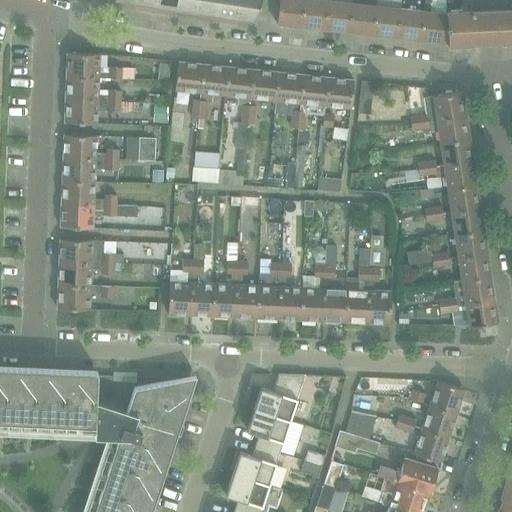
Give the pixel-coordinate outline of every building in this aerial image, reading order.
[(155,0),(155,6),(175,9),(176,0),(155,0)] [(176,0),(175,9),(195,12),(197,0),(176,0)] [(197,0),(195,12),(216,15),(217,0),(197,0)] [(238,0),(217,0),(216,15),(236,18),(238,0)] [(260,0),(238,0),(236,18),(255,21),(260,0)] [(278,0),(276,24),(302,27),(304,0),(278,0)] [(329,0),(325,0),(304,0),(302,27),(326,29),(329,0)] [(353,3),(329,0),(326,29),(350,32),(353,3)] [(353,0),(353,3),(350,32),(373,34),(376,6),(376,0),(353,0)] [(425,0),(424,11),(421,40),(447,43),(446,14),(432,12),(433,0),(425,0)] [(400,8),(376,6),(373,34),(397,37),(400,8)] [(424,11),(400,8),(397,37),(421,40),(424,11)] [(511,8),(487,10),(446,12),(446,14),(447,43),(447,45),(490,43),(511,42),(511,8)] [(99,54),(67,52),(66,76),(98,77),(98,78),(129,79),(130,68),(99,67),(99,54)] [(204,64),(178,62),(175,89),(201,92),(204,64)] [(229,67),(204,64),(201,92),(199,118),(197,127),(203,128),(204,119),(205,119),(207,103),(211,103),(212,93),(226,95),(229,67)] [(226,95),(238,96),(237,105),(243,106),(241,122),(248,123),(250,105),(251,97),(254,70),(229,67),(226,95)] [(278,72),(254,70),(251,97),(275,100),(278,72)] [(303,75),(278,72),(275,100),(289,102),(288,110),(292,111),(291,128),(297,128),(298,128),(303,75)] [(328,77),(303,75),(298,128),(297,128),(296,140),(311,142),(313,127),(305,126),(306,112),(325,114),(325,105),(328,77)] [(98,77),(66,76),(65,99),(121,102),(121,91),(98,90),(98,78),(98,77)] [(353,80),(328,77),(325,105),(350,108),(353,80)] [(361,81),(359,101),(358,113),(370,114),(373,82),(361,81)] [(461,91),(442,94),(423,97),(425,114),(410,116),(411,123),(465,115),(461,91)] [(135,102),(121,102),(65,99),(64,122),(96,123),(97,111),(134,112),(135,102)] [(192,102),(191,117),(198,118),(200,101),(193,100),(192,102)] [(250,105),(248,123),(254,124),(256,106),(250,105)] [(154,122),(168,123),(169,106),(155,106),(154,122)] [(333,115),(323,114),(322,127),(332,128),(333,115)] [(468,138),(465,115),(411,123),(412,130),(429,127),(430,132),(438,131),(440,142),(468,138)] [(233,121),(233,128),(237,129),(234,158),(237,159),(244,159),(248,123),(241,122),(233,121)] [(96,135),(64,134),(63,158),(119,160),(119,150),(105,149),(105,154),(95,154),(96,135)] [(139,138),(138,160),(154,161),(155,138),(139,138)] [(472,161),(468,138),(440,142),(442,154),(432,155),(433,160),(417,162),(418,169),(472,161)] [(297,145),(293,176),(292,187),(302,188),(306,145),(297,145)] [(119,160),(63,158),(62,180),(94,182),(94,169),(118,170),(119,160)] [(164,159),(164,175),(180,175),(180,159),(164,159)] [(236,171),(219,170),(218,184),(242,186),(244,159),(237,159),(236,171)] [(475,183),(472,161),(418,169),(419,176),(435,174),(436,178),(445,176),(447,188),(475,183)] [(219,167),(193,165),(191,182),(218,183),(219,170),(219,167)] [(341,179),(319,178),(318,190),(340,191),(341,179)] [(94,182),(62,180),(61,203),(117,205),(117,195),(104,195),(104,200),(93,199),(94,182)] [(479,207),(475,183),(447,188),(450,211),(479,207)] [(260,197),(241,197),(241,209),(260,209),(260,197)] [(136,206),(117,205),(61,203),(60,227),(91,228),(92,215),(136,217),(136,206)] [(424,209),(425,215),(443,212),(442,207),(424,209)] [(483,229),(479,207),(450,211),(454,234),(483,229)] [(443,212),(425,215),(400,218),(401,225),(425,222),(444,220),(443,212)] [(486,253),(483,229),(454,234),(457,257),(486,253)] [(91,240),(60,239),(59,262),(115,263),(123,263),(124,255),(104,254),(104,241),(91,240)] [(204,245),(193,244),(192,259),(193,259),(191,314),(213,315),(214,284),(197,283),(197,273),(203,273),(204,245)] [(227,245),(226,261),(226,272),(236,273),(237,261),(237,244),(234,244),(227,245)] [(336,246),(325,246),(325,255),(324,255),(322,320),(344,321),(346,277),(335,276),(336,246)] [(368,249),(359,248),(358,277),(346,277),(344,321),(366,322),(369,255),(368,255),(368,249)] [(430,255),(430,249),(406,252),(407,264),(432,260),(432,261),(450,258),(449,252),(430,255)] [(490,276),(486,253),(457,257),(461,280),(490,276)] [(324,255),(315,255),(315,264),(314,276),(303,276),(302,288),(301,319),(322,320),(324,255)] [(379,256),(369,255),(366,322),(389,323),(390,291),(373,290),(374,280),(379,280),(379,256)] [(450,258),(432,261),(433,268),(450,265),(450,258)] [(193,259),(192,259),(183,259),(182,272),(187,273),(187,283),(169,282),(167,313),(191,314),(193,259)] [(246,262),(237,261),(236,273),(245,273),(246,262)] [(115,263),(59,262),(58,285),(100,287),(101,275),(114,275),(115,263)] [(281,264),(270,263),(270,274),(260,273),(260,286),(257,286),(256,317),(279,318),(281,264)] [(291,264),(281,264),(279,318),(301,319),(302,288),(286,287),(286,276),(291,276),(291,264)] [(493,298),(490,276),(461,280),(452,281),(455,298),(439,300),(440,307),(456,304),(464,303),(493,298)] [(236,285),(214,284),(213,315),(235,316),(236,285)] [(111,287),(100,287),(58,285),(57,308),(89,309),(89,291),(100,292),(99,297),(111,298),(111,287)] [(257,286),(236,285),(235,316),(256,317),(257,286)] [(497,322),(493,298),(464,303),(468,327),(497,322)] [(440,307),(439,307),(440,313),(457,310),(456,304),(440,307)] [(0,420),(94,425),(97,375),(97,371),(0,366),(0,420)] [(304,374),(278,373),(272,391),(261,387),(254,409),(289,420),(304,374)] [(93,511),(150,511),(195,375),(134,388),(93,511)] [(464,389),(437,381),(429,404),(456,413),(464,389)] [(388,385),(388,397),(409,398),(408,398),(422,403),(426,394),(412,389),(413,386),(388,385)] [(375,418),(379,397),(352,395),(349,411),(351,411),(375,418)] [(456,413),(429,404),(425,418),(416,415),(415,419),(399,414),(397,421),(414,427),(421,429),(421,430),(447,439),(456,413)] [(289,420),(254,409),(248,425),(248,426),(247,430),(259,434),(255,445),(279,452),(289,420)] [(349,411),(342,431),(344,432),(368,439),(375,418),(351,411),(349,411)] [(412,433),(414,427),(397,421),(394,427),(412,433)] [(342,431),(339,430),(334,447),(345,451),(354,453),(355,449),(375,455),(378,443),(368,439),(344,432),(342,431)] [(447,439),(421,430),(413,453),(440,462),(447,439)] [(279,452),(255,445),(252,455),(240,451),(233,473),(268,484),(279,452)] [(308,450),(304,461),(321,466),(324,456),(308,450)] [(437,469),(405,459),(400,471),(397,470),(397,471),(380,465),(376,475),(384,478),(384,477),(430,492),(437,469)] [(342,464),(331,460),(323,483),(324,483),(335,486),(342,464)] [(304,461),(301,471),(318,476),(321,466),(304,461)] [(259,511),(268,484),(233,473),(227,490),(228,490),(226,495),(238,498),(234,509),(243,511),(259,511)] [(384,477),(384,478),(380,491),(377,490),(365,486),(362,496),(374,499),(390,505),(411,511),(423,511),(430,492),(384,477)] [(323,483),(316,506),(327,510),(333,511),(340,511),(348,490),(335,486),(324,483),(323,483)] [(501,509),(500,511),(511,511),(511,500),(506,499),(503,509),(501,509)]
